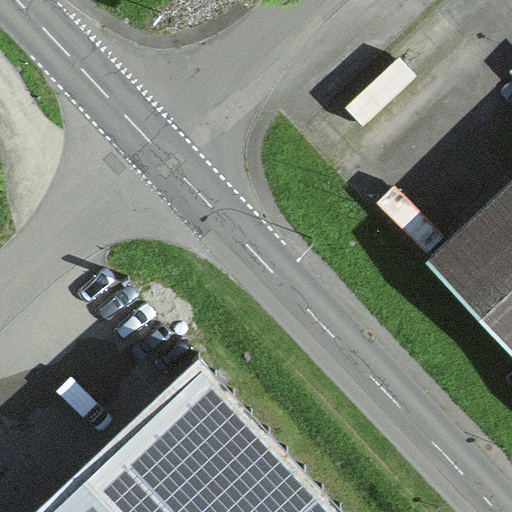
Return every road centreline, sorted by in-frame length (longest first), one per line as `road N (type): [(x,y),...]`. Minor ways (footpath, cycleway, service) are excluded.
road 1 (secondary): [(176,175),(494,511)]
road 2 (residential): [(176,175),(363,0)]
road 3 (secondary): [(12,0),(176,175)]
